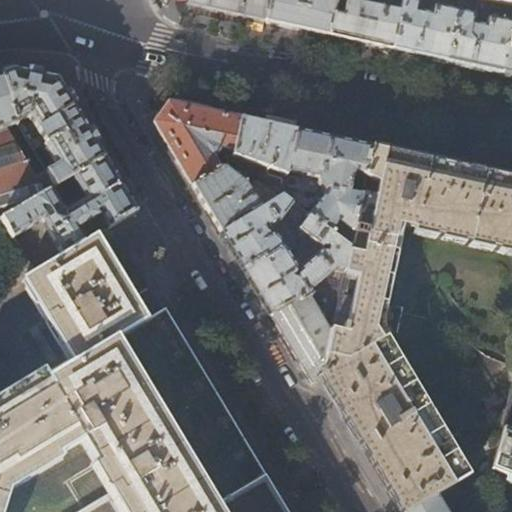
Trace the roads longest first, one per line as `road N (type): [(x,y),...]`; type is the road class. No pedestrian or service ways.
road 1 (residential): [(348,511),(103,108),(94,63),(40,7)]
road 2 (secondary): [(40,7),(157,46),(511,124)]
road 3 (unknown): [(143,210),(0,296)]
